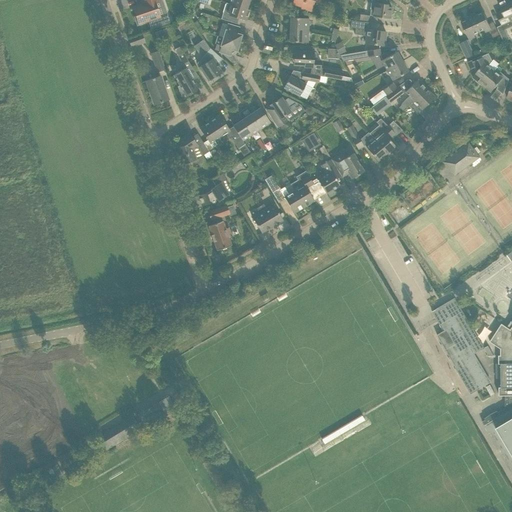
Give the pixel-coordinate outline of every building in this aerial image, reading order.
[(140,0),(141,4),(132,7),(135,16),(134,17),(137,26),(143,23),(143,22),(159,17),(155,3),(160,1),(159,0),(140,0)] [(230,0),(229,4),(246,9),(249,0),(230,0)] [(319,0),(292,0),(292,4),(301,7),(300,8),(311,11),(313,2),(318,4),(319,0)] [(385,4),(386,0),(385,0),(371,0),(371,1),(369,16),(389,19),(391,7),(387,7),(387,4),(385,4)] [(511,9),(507,0),(503,0),(497,3),(501,11),(496,14),(501,26),(511,22),(511,24),(511,9)] [(245,21),(249,10),(246,9),(229,4),(225,3),(222,14),(245,21)] [(483,12),(472,18),(479,32),(484,30),(485,32),(491,29),(483,12)] [(290,17),(289,30),(308,31),(308,18),(290,17)] [(479,32),(472,18),(461,23),(469,40),(474,37),(473,34),(479,32)] [(365,23),(358,22),(351,21),(350,28),(355,28),(354,35),(366,36),(365,43),(383,46),(385,32),(367,29),(368,23),(365,23)] [(225,30),(222,38),(238,43),(241,35),(237,34),(238,28),(227,24),(225,30)] [(496,28),(490,31),(493,37),(499,34),(496,28)] [(308,31),(289,30),(289,42),(307,43),(308,31)] [(145,43),(142,34),(128,39),(130,48),(145,43)] [(236,51),(238,43),(222,38),(220,45),(216,44),(214,50),(218,51),(218,52),(230,56),(232,50),(236,51)] [(222,59),(214,52),(210,48),(209,48),(203,39),(198,43),(205,53),(201,58),(207,62),(199,67),(208,81),(209,80),(210,81),(215,76),(221,72),(217,65),(222,59)] [(473,55),(467,40),(459,44),(466,58),(473,55)] [(339,53),(346,51),(343,41),(336,43),(339,53)] [(174,49),(181,65),(188,62),(180,46),(174,49)] [(367,51),(368,57),(380,55),(379,49),(367,51)] [(165,70),(158,51),(150,53),(157,72),(165,70)] [(303,65),(303,67),(320,68),(321,62),(313,61),(313,52),(293,51),(293,65),(303,65)] [(381,61),(386,71),(402,62),(396,52),(381,61)] [(493,70),(488,66),(492,61),(488,53),(481,57),(481,56),(467,62),(471,70),(475,67),(477,71),(472,77),(482,85),(493,70)] [(402,62),(386,71),(392,81),(399,76),(408,71),(402,62)] [(177,86),(181,97),(185,95),(185,97),(198,90),(185,68),(173,75),(179,86),(177,86)] [(325,69),(323,77),(341,80),(342,72),(325,69)] [(482,85),(491,92),(498,83),(500,85),(496,89),(503,95),(509,79),(497,69),(495,71),(493,70),(482,85)] [(305,99),(312,88),(305,85),(307,81),(318,83),(319,82),(325,83),(326,78),(320,76),(309,74),(302,73),(301,79),(299,82),(289,76),(283,88),(292,92),(299,96),(305,99)] [(145,81),(154,105),(168,100),(160,76),(145,81)] [(360,77),(352,81),(356,87),(363,84),(360,77)] [(408,106),(426,88),(417,80),(410,87),(404,92),(408,96),(401,103),(399,107),(402,111),(406,107),(406,108),(408,106)] [(382,90),(386,96),(396,88),(392,83),(382,90)] [(396,88),(386,96),(385,97),(390,103),(403,93),(398,87),(396,88)] [(434,97),(426,88),(408,106),(417,114),(434,97)] [(284,115),(290,112),(281,98),(277,100),(276,99),(274,98),(273,99),(272,101),(273,103),(269,105),(270,105),(264,109),(267,113),(277,128),(288,120),(284,115)] [(260,108),(251,114),(260,128),(269,122),(265,116),(260,108)] [(251,114),(242,120),(251,134),(260,128),(251,114)] [(219,115),(209,122),(219,137),(225,133),(229,139),(233,136),(219,115)] [(395,134),(387,126),(380,119),(376,122),(378,125),(373,130),(369,133),(369,134),(374,140),(386,154),(388,156),(396,148),(388,138),(395,134)] [(232,126),(239,136),(242,140),(251,134),(242,120),(232,126)] [(344,129),(338,120),(332,123),(337,133),(344,129)] [(387,126),(395,134),(396,135),(401,130),(394,123),(392,121),(387,126)] [(219,137),(209,122),(199,128),(212,148),(217,145),(214,141),(219,137)] [(369,134),(369,133),(368,132),(359,140),(357,136),(351,139),(358,150),(363,146),(362,145),(364,145),(366,148),(371,153),(377,161),(386,154),(374,140),(369,134)] [(177,148),(182,165),(196,160),(192,149),(197,145),(189,133),(179,140),(180,141),(179,142),(178,146),(178,147),(177,148)] [(313,133),(300,140),(308,152),(320,145),(313,133)] [(239,136),(233,140),(238,148),(244,144),(242,140),(239,136)] [(443,162),(454,176),(479,157),(469,143),(443,162)] [(198,147),(203,155),(209,152),(203,144),(198,147)] [(329,157),(323,146),(319,149),(325,160),(329,157)] [(364,171),(358,163),(353,153),(352,152),(340,160),(337,155),(331,159),(340,174),(339,175),(340,176),(341,176),(342,177),(348,173),(351,179),(364,171)] [(340,174),(331,159),(320,165),(325,173),(323,174),(324,176),(318,180),(326,194),(340,186),(335,177),(339,175),(340,174)] [(230,168),(234,175),(235,173),(236,172),(239,170),(241,169),(243,169),(246,169),(241,162),(230,168)] [(264,180),(270,191),(278,186),(271,175),(264,180)] [(299,189),(294,192),(304,207),(314,201),(307,189),(314,185),(307,175),(300,179),(302,183),(298,186),(299,189)] [(206,193),(197,196),(201,206),(210,203),(209,202),(210,202),(212,203),(213,203),(215,202),(215,200),(216,200),(218,202),(229,194),(227,192),(231,190),(229,186),(228,184),(226,178),(209,189),(210,191),(206,193)] [(304,207),(294,192),(288,195),(284,187),(279,190),(293,213),(304,207)] [(263,204),(260,206),(272,226),(282,220),(273,204),(266,208),(263,204)] [(208,226),(216,250),(231,245),(228,237),(231,236),(228,228),(225,229),(222,221),(220,222),(219,218),(229,214),(226,205),(207,212),(210,221),(212,220),(213,224),(208,226)] [(272,226),(260,206),(256,209),(258,213),(251,217),(261,233),(272,226)] [(490,382),(473,354),(484,348),(455,298),(432,312),(438,321),(439,321),(441,323),(440,324),(444,331),(436,335),(445,350),(471,393),(490,382)] [(485,420),(482,422),(484,425),(483,425),(488,433),(489,432),(511,470),(511,326),(510,329),(507,327),(501,324),(489,342),(498,349),(500,349),(500,355),(498,355),(498,364),(500,364),(500,376),(501,387),(499,387),(499,396),(510,396),(510,404),(497,412),(497,411),(490,414),(485,418),(485,420)] [(484,348),(489,356),(493,356),(487,346),(484,348)] [(161,400),(137,415),(143,425),(172,408),(175,406),(168,396),(161,400)] [(113,443),(138,428),(139,428),(133,418),(98,439),(99,439),(105,449),(105,448),(113,443)] [(63,474),(56,464),(52,467),(58,477),(63,474)]
